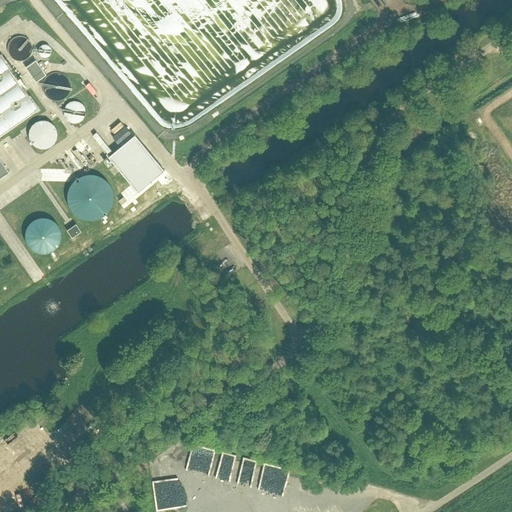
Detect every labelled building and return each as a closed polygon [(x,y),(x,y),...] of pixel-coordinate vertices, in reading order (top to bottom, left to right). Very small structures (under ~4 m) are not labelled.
[(8,47),(8,50),(9,53),(11,56),(13,58),(16,60),(19,61),(22,61),(25,60),(28,58),(30,56),(32,53),(33,50),(33,47),(32,44),(30,41),(28,39),(25,37),(22,36),(19,36),(16,37),(13,39),(11,41),(9,44),(8,47)] [(52,51),(52,50),(52,49),(52,48),(51,47),(51,46),(50,45),(49,44),(48,44),(46,43),(45,43),(44,43),(42,44),(41,44),(41,45),(40,46),(39,47),(39,48),(39,49),(39,50),(39,51),(39,52),(39,53),(40,54),(41,55),(42,56),(43,56),(44,57),(45,57),(46,57),(48,56),(49,55),(50,55),(51,54),(51,53),(52,52),(52,51)] [(0,134),(38,108),(1,55),(0,55),(0,134)] [(35,81),(46,73),(35,59),(25,66),(35,81)] [(56,100),(58,100),(59,100),(61,99),(62,99),(64,98),(65,97),(66,96),(67,95),(68,94),(69,93),(70,92),(70,90),(70,89),(71,87),(71,86),(71,84),(70,83),(70,81),(70,80),(69,79),(68,77),(67,76),(66,75),(65,74),(64,73),(62,73),(61,72),(59,72),(58,71),(56,71),(55,71),(53,72),(52,72),(51,73),(49,73),(48,74),(47,75),(46,76),(45,77),(44,79),(43,80),(43,81),(42,83),(42,84),(42,86),(42,87),(42,89),(43,90),(43,92),(44,93),(45,94),(46,95),(47,96),(48,97),(49,98),(51,99),(52,99),(53,100),(55,100),(56,100)] [(74,122),(78,122),(82,119),(84,115),(85,111),(85,107),(82,103),(78,101),(74,100),(69,101),(66,104),(64,108),(63,111),(64,115),(66,119),(70,122),(74,122)] [(45,147),(50,146),(54,143),(56,138),(57,134),(56,128),(54,124),(50,121),(45,119),(40,119),(35,121),(32,124),(29,128),(28,134),(29,138),(32,143),(36,146),(40,147),(45,147)] [(118,144),(130,133),(124,126),(111,136),(118,144)] [(107,154),(111,150),(95,132),(92,135),(107,154)] [(137,191),(163,170),(134,134),(108,155),(137,191)] [(0,176),(9,171),(0,158),(0,176)] [(90,220),(92,219),(94,219),(95,219),(97,218),(99,218),(101,217),(102,216),(104,215),(105,213),(107,212),(108,211),(109,209),(110,207),(111,206),(112,204),(112,202),(113,200),(113,198),(113,196),(113,195),(113,193),(112,191),(112,189),(111,187),(110,185),(109,184),(108,182),(107,181),(105,179),(104,178),(102,177),(101,176),(99,175),(97,175),(95,174),(94,174),(92,173),(90,173),(88,173),(86,174),(84,174),(82,175),(80,175),(79,176),(77,177),(76,178),(74,179),(73,181),(72,182),(70,184),(69,185),(69,187),(68,189),(67,191),(67,193),(67,194),(67,196),(67,198),(67,200),(67,202),(68,204),(69,206),(69,207),(70,209),(72,211),(73,212),(74,213),(76,215),(77,216),(79,217),(80,218),(82,218),(84,219),(86,219),(88,219),(90,220)] [(43,252),(45,252),(46,252),(48,251),(49,251),(51,250),(52,249),(54,248),(55,247),(56,246),(57,245),(58,244),(59,242),(60,241),(60,239),(61,237),(61,236),(61,234),(61,232),(61,231),(60,229),(60,228),(59,226),(58,225),(57,223),(56,222),(55,221),(54,220),(52,219),(51,218),(49,217),(48,217),(46,216),(45,216),(43,216),(41,216),(40,216),(38,217),(36,217),(35,218),(33,219),(32,220),(31,221),(30,222),(29,223),(28,225),(27,226),(26,228),(26,229),(25,231),(25,232),(25,234),(25,236),(25,237),(26,239),(26,241),(27,242),(28,244),(29,245),(30,246),(31,247),(32,248),(33,249),(35,250),(36,251),(38,251),(40,252),(41,252),(43,252)] [(71,237),(80,231),(75,223),(66,229),(71,237)]
